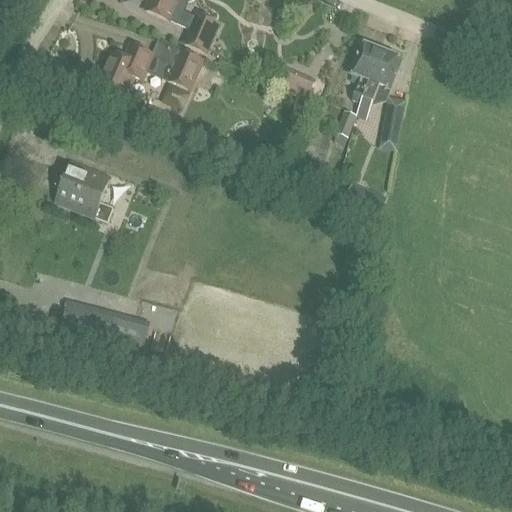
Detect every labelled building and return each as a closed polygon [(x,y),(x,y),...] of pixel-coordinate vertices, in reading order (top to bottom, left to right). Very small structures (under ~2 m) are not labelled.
[(169,24),(179,0),(146,0),(152,2),(146,14),(169,24)] [(192,32),(184,48),(206,57),(220,27),(198,18),(192,32)] [(362,107),(382,55),(363,47),(351,77),(361,81),(353,104),(362,107)] [(153,59),(152,58),(131,49),(126,61),(113,56),(104,76),(102,75),(97,88),(99,88),(98,91),(103,94),(103,95),(107,96),(115,99),(114,102),(115,105),(125,110),(128,108),(131,101),(130,98),(127,97),(134,80),(142,84),(153,59)] [(181,54),(168,84),(190,94),(204,64),(181,54)] [(382,55),(362,107),(358,117),(367,121),(375,99),(385,103),(389,92),(401,62),(382,55)] [(314,85),(287,73),(280,88),(278,93),(306,105),(308,100),(314,85)] [(150,108),(142,127),(171,140),(180,121),(150,108)] [(349,142),(358,119),(345,114),(336,137),(349,142)] [(387,120),(385,132),(399,135),(401,123),(387,120)] [(111,181),(72,166),(56,207),(94,222),(95,221),(108,227),(114,211),(101,206),(111,181)] [(354,189),(345,211),(379,225),(388,203),(354,189)] [(334,195),(320,190),(315,201),(329,207),(334,195)] [(68,304),(62,329),(77,333),(83,308),(68,304)] [(130,347),(145,351),(151,326),(136,322),(130,347)]
